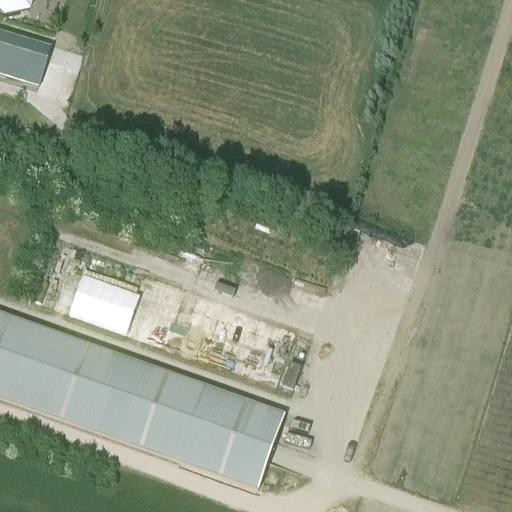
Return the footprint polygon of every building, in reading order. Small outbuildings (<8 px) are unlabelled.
[(0,0),(0,16),(4,20),(29,15),(33,0),(0,0)] [(0,49),(0,78),(3,79),(12,53),(0,49)] [(12,53),(3,79),(20,84),(28,58),(12,53)] [(28,58),(20,84),(37,90),(45,64),(28,58)] [(0,403),(255,494),(282,420),(0,319),(0,403)]
